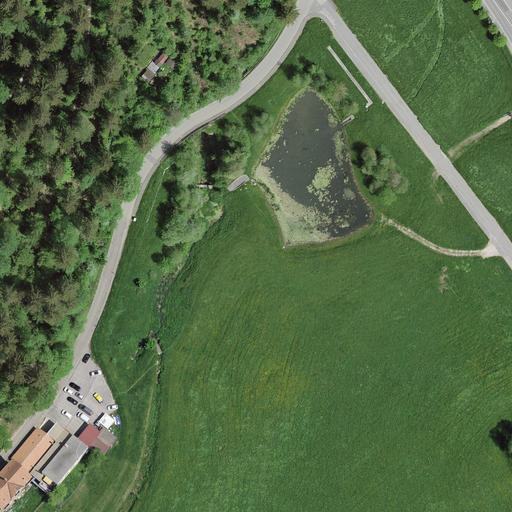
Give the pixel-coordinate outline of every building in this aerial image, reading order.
[(169,56),(162,52),(154,63),(152,61),(146,69),(147,70),(141,77),(148,82),(169,56)] [(176,63),(169,58),(165,64),(172,69),(176,63)] [(55,440),(29,473),(33,477),(40,482),(38,485),(51,494),(88,448),(55,423),(46,434),(55,440)] [(37,427),(11,459),(12,459),(29,473),(55,440),(46,434),(37,427)] [(12,459),(0,472),(0,508),(2,510),(33,477),(29,473),(12,459)]
